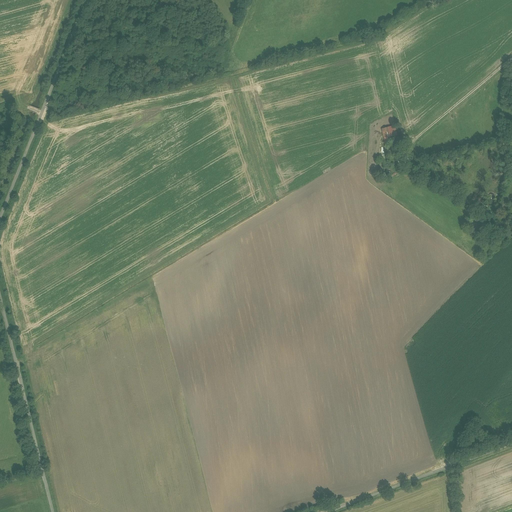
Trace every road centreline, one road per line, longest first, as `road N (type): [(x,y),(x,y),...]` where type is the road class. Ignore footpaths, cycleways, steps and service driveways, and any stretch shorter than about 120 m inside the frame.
road 1 (unclassified): [(0,216),(86,0)]
road 2 (unclassified): [(53,511),(0,294)]
road 3 (unclassified): [(329,511),(511,444)]
road 4 (track): [(511,59),(370,176)]
